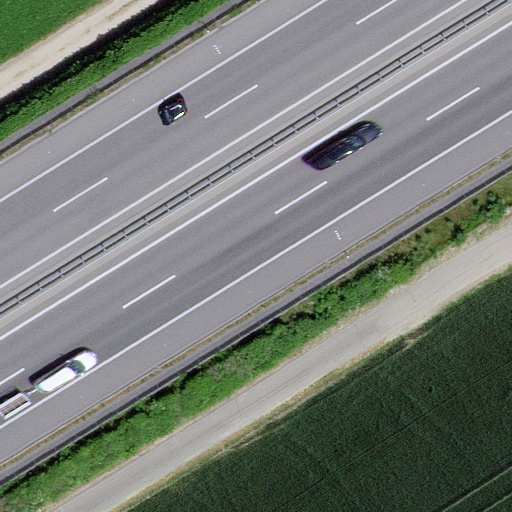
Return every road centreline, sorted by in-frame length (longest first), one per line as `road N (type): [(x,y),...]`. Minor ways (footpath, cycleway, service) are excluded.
road 1 (motorway): [(0,383),(511,67)]
road 2 (track): [(511,243),(70,511)]
road 3 (motorway): [(394,0),(0,243)]
road 4 (track): [(0,85),(137,0)]
